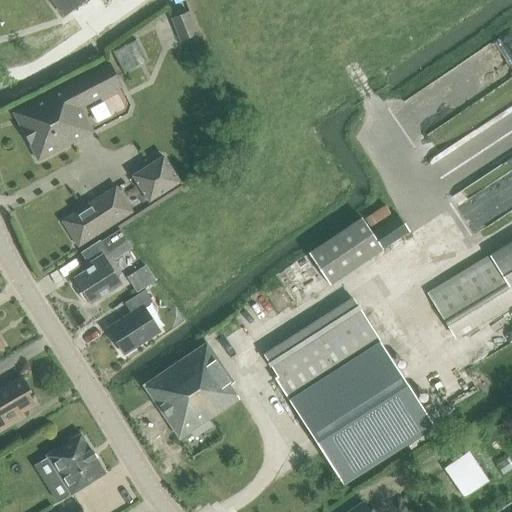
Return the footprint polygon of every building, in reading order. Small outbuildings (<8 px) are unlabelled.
[(50,0),(62,15),(81,0),(50,0)] [(172,19),(181,41),(196,35),(187,13),(172,19)] [(81,108),(121,88),(108,63),(13,112),(38,161),(94,132),(81,108)] [(386,154),(448,118),(428,83),(351,128),(379,176),(394,168),(386,154)] [(394,176),(420,219),(496,176),(471,132),(394,176)] [(178,181),(162,156),(132,175),(149,200),(178,181)] [(63,219),(78,245),(132,212),(116,186),(63,219)] [(397,213),(371,231),(383,248),(409,231),(397,213)] [(119,229),(101,241),(105,247),(108,253),(114,249),(127,241),(119,229)] [(86,270),(75,277),(82,288),(79,294),(83,300),(89,300),(91,302),(120,283),(103,257),(109,253),(108,253),(101,241),(82,253),(89,263),(83,267),(86,270)] [(511,292),(489,255),(426,293),(452,334),(511,297),(511,292)] [(131,274),(127,277),(137,292),(155,280),(145,265),(144,266),(131,274)] [(108,328),(124,353),(160,331),(144,306),(153,301),(145,289),(125,302),(131,312),(108,328)] [(351,297),(263,354),(277,376),(275,378),(289,400),(343,484),(434,426),(351,297)] [(238,398),(229,384),(233,381),(206,341),(143,384),(179,438),(238,398)] [(37,402),(21,375),(0,387),(0,429),(14,421),(11,416),(37,402)] [(46,454),(70,493),(104,472),(80,433),(46,454)] [(444,473),(462,498),(482,484),(464,459),(444,473)] [(369,511),(362,502),(347,511),(369,511)]
